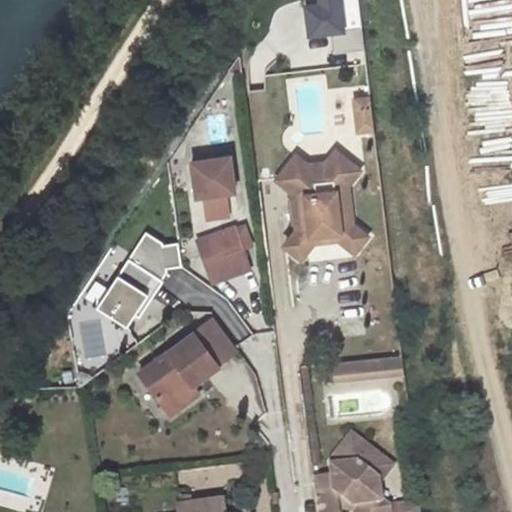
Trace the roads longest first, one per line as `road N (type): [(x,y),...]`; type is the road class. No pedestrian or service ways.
road 1 (residential): [(293,473),(282,314)]
road 2 (residential): [(293,473),(277,438),(258,343)]
